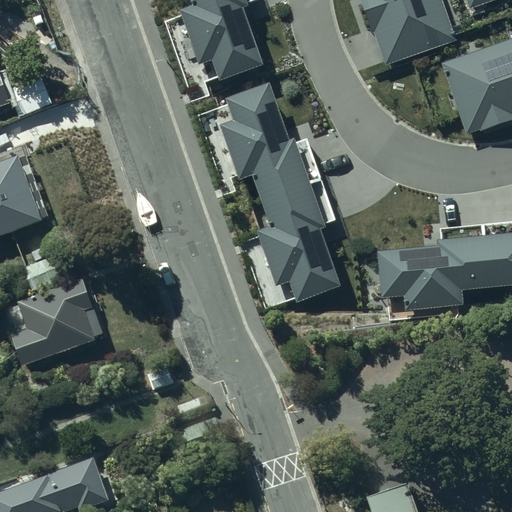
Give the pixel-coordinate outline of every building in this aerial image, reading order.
[(192,0),(194,5),(179,10),(197,64),(212,59),(219,82),(263,67),(243,8),(249,6),(246,0),(192,0)] [(387,65),(456,40),(442,0),(360,0),(372,32),(374,31),(387,65)] [(465,0),(469,8),(492,0),(465,0)] [(481,132),(511,120),(511,38),(441,63),(466,133),(479,128),(481,132)] [(8,90),(12,99),(19,118),(53,105),(42,77),(8,90)] [(271,226),(256,231),(275,285),(289,280),(297,302),(341,287),(321,229),(326,227),(296,139),(292,140),(272,84),(227,99),(234,120),(219,125),(238,180),(254,175),(271,226)] [(23,154),(0,161),(0,246),(49,231),(23,154)] [(511,283),(511,232),(436,240),(437,244),(377,250),(382,298),(404,296),(405,311),(463,305),(462,289),(511,283)] [(94,338),(93,336),(103,332),(94,309),(85,312),(84,309),(91,307),(81,278),(17,301),(27,329),(10,336),(21,365),(94,338)] [(148,371),(153,386),(171,380),(166,365),(148,371)] [(206,418),(168,432),(178,457),(216,443),(206,418)] [(87,456),(0,492),(0,511),(67,511),(104,497),(87,456)] [(417,511),(408,484),(367,498),(372,511),(417,511)]
